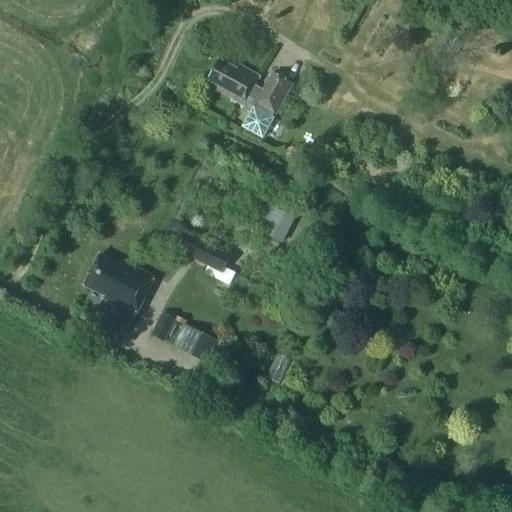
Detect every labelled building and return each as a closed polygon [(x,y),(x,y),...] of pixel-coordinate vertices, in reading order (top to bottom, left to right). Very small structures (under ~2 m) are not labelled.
[(253,109),(242,128),(261,140),(273,120),(270,119),(273,114),(275,116),(293,86),(273,75),(263,92),(255,87),(261,79),(240,66),(237,71),(219,61),(208,81),(218,87),(216,91),(243,107),(245,105),(253,109)] [(287,241),(299,215),(266,200),(255,226),(287,241)] [(196,237),(187,255),(208,266),(204,273),(229,286),(235,273),(225,267),(232,256),(196,237)] [(100,255),(84,286),(92,290),(85,303),(98,310),(102,301),(135,318),(155,278),(122,262),(120,265),(100,255)] [(175,321),(163,314),(152,336),(164,342),(175,321)] [(210,365),(221,343),(185,325),(174,347),(210,365)]
